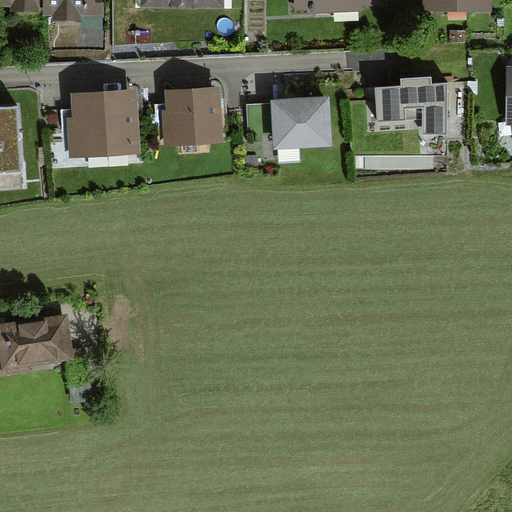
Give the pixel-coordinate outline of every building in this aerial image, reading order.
[(40,8),(44,8),(44,0),(0,0),(0,6),(11,6),(11,13),(40,13),(40,8)] [(44,15),(53,15),(53,22),(82,22),(82,16),(105,16),(105,0),(44,0),(44,8),(44,15)] [(142,0),(142,9),(225,9),(224,0),(142,0)] [(295,0),(296,10),(386,6),(385,0),(295,0)] [(491,15),(490,0),(427,0),(427,15),(491,15)] [(443,88),(378,91),(378,121),(402,121),(401,108),(425,107),(426,134),(444,134),(443,88)] [(220,89),(167,94),(168,113),(163,113),(166,147),(224,143),(220,89)] [(71,158),(141,154),(138,93),(73,96),(74,119),(69,120),(71,158)] [(299,100),(275,100),(276,149),(332,148),(330,99),(299,100)] [(0,114),(0,174),(21,174),(18,114),(0,114)] [(0,376),(32,372),(31,367),(73,362),(67,319),(41,323),(0,328),(0,376)]
